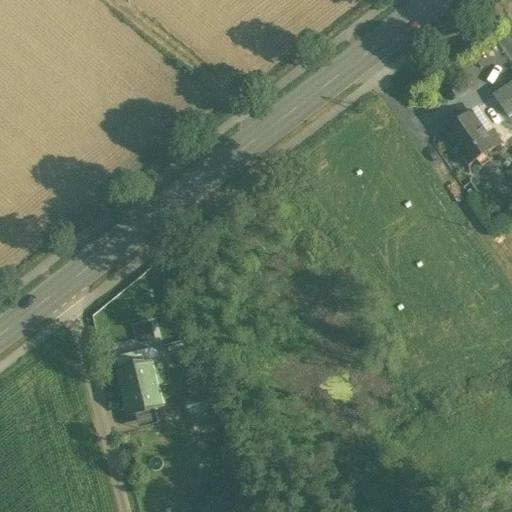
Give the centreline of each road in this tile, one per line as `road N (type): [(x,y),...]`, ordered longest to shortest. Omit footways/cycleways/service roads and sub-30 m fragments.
road 1 (primary): [(57,292),(439,0)]
road 2 (unclassified): [(125,511),(78,329),(57,292)]
